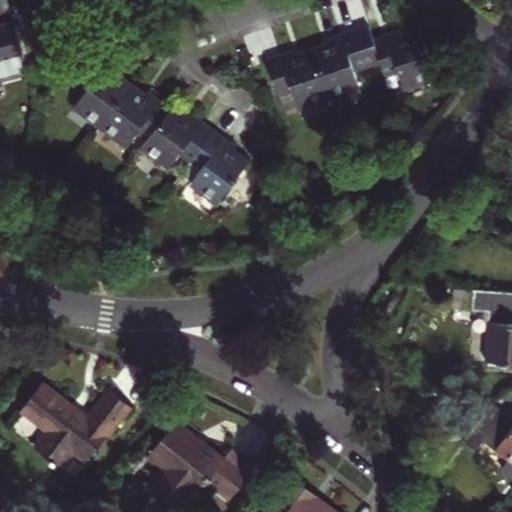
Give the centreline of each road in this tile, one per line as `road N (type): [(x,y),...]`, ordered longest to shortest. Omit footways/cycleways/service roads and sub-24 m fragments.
road 1 (residential): [(132,316),(233,307),(361,254)]
road 2 (residential): [(335,429),(132,316)]
road 3 (residential): [(361,254),(417,204),(511,81)]
road 4 (residential): [(361,254),(332,350),(335,429)]
road 5 (residential): [(0,298),(132,316)]
road 6 (residential): [(175,43),(296,0)]
